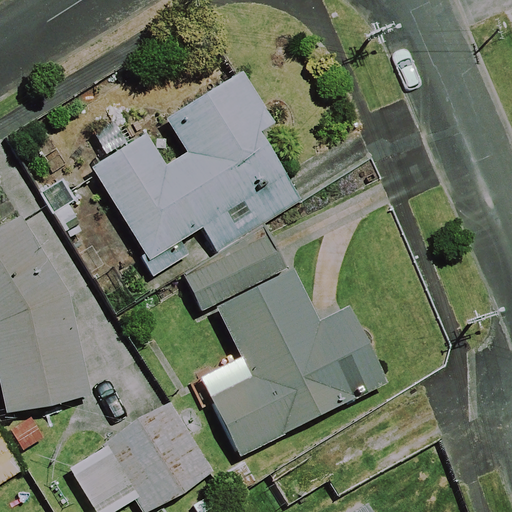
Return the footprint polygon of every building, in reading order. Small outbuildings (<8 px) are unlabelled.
[(143,139),(83,176),(149,283),(198,253),(203,261),(297,202),(268,154),(273,151),(230,83),(164,124),(143,137),(143,139)] [(28,219),(0,236),(0,416),(0,418),(99,408),(76,291),(28,219)] [(280,237),(177,281),(194,320),(212,312),(242,383),(200,401),(227,464),(384,396),(345,306),(316,318),(280,237)] [(85,511),(128,511),(133,509),(135,511),(154,511),(208,479),(164,410),(103,448),(62,474),(85,511)] [(0,455),(0,489),(16,478),(0,455)] [(288,511),(326,486),(307,459),(268,486),(285,511),(288,511)]
